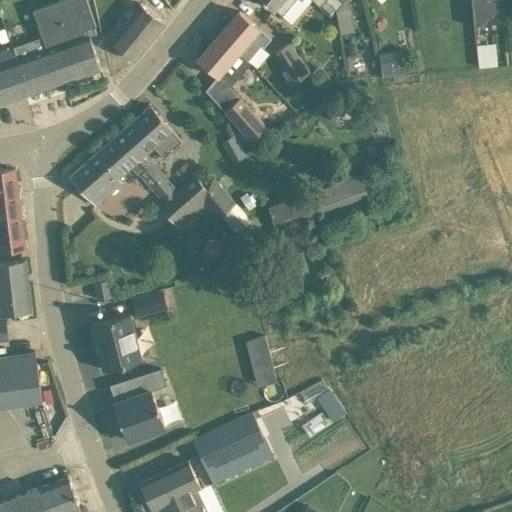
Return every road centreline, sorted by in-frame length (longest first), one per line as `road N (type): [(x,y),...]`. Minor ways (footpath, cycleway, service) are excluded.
road 1 (unclassified): [(118,511),(67,376),(44,263),(39,146)]
road 2 (unclassified): [(39,146),(118,97),(201,0)]
